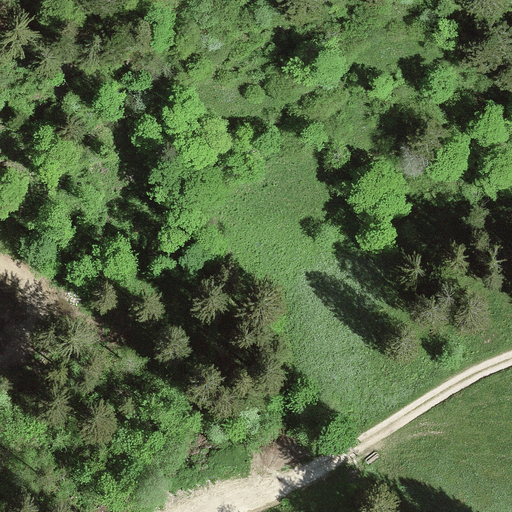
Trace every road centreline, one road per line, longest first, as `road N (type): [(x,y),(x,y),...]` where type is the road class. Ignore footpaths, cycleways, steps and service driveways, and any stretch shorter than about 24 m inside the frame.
road 1 (track): [(200,511),(275,487),(511,365)]
road 2 (track): [(0,362),(22,350),(47,308),(26,274),(0,263)]
